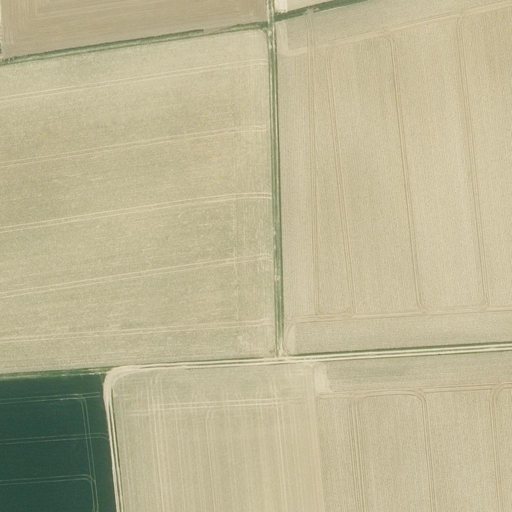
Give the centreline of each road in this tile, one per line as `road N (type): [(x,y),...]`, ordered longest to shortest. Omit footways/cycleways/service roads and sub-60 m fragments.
road 1 (track): [(511,347),(0,380)]
road 2 (track): [(279,361),(270,0)]
road 3 (track): [(0,61),(271,22)]
road 4 (track): [(120,511),(106,372)]
